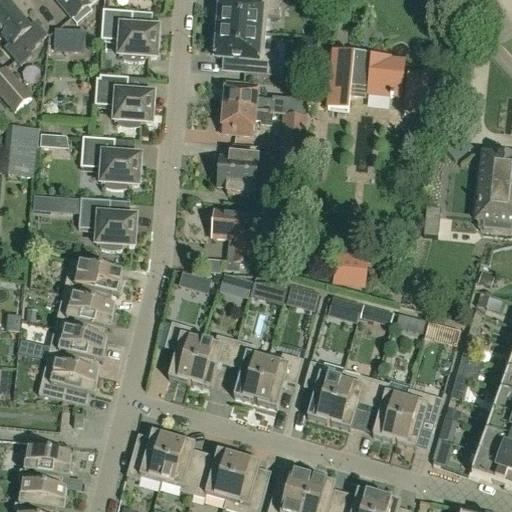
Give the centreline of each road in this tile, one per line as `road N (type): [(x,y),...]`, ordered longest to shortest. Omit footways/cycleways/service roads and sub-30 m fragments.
road 1 (residential): [(126,400),(159,264),(185,0)]
road 2 (unclassified): [(511,508),(126,400)]
